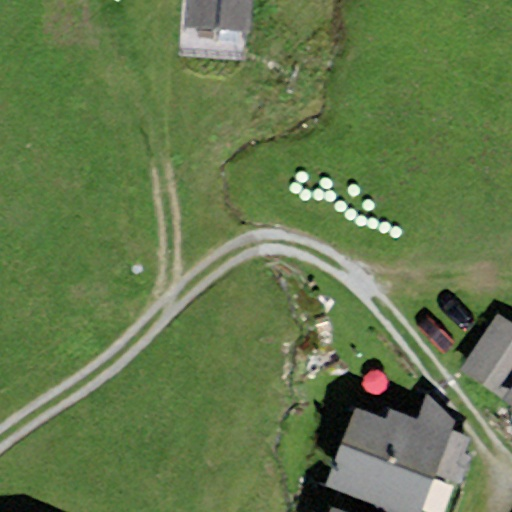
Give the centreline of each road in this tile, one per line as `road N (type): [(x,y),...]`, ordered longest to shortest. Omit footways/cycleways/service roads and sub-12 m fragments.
road 1 (residential): [(0,431),(105,368),(241,243),(296,240),(358,282),(511,463)]
road 2 (track): [(168,304),(170,227),(157,158),(107,0)]
road 3 (track): [(358,282),(486,276),(511,257)]
